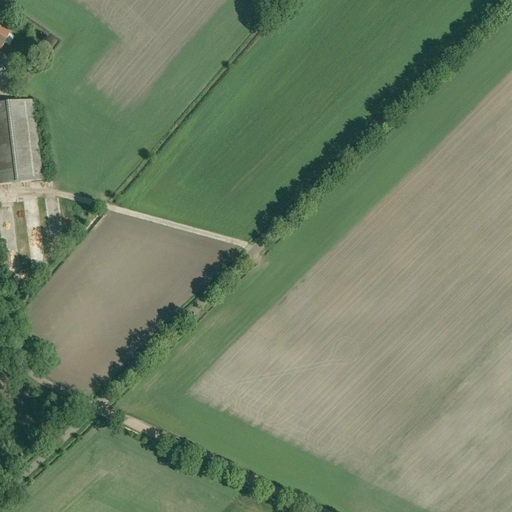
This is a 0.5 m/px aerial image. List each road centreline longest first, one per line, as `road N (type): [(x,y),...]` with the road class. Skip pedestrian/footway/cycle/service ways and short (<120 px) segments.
road 1 (unclassified): [(0,496),(352,162),(504,0)]
road 2 (track): [(94,407),(324,511)]
